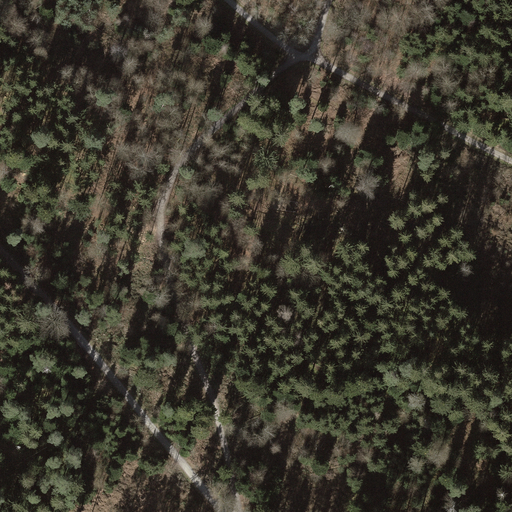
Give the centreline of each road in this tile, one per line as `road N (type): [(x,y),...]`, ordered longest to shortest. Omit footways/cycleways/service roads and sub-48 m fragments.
road 1 (track): [(329,0),(312,48),(203,138),(167,191),(162,244),(180,322),(214,403),(239,511)]
road 2 (track): [(0,249),(225,511)]
road 3 (track): [(230,0),(285,48),(511,156)]
